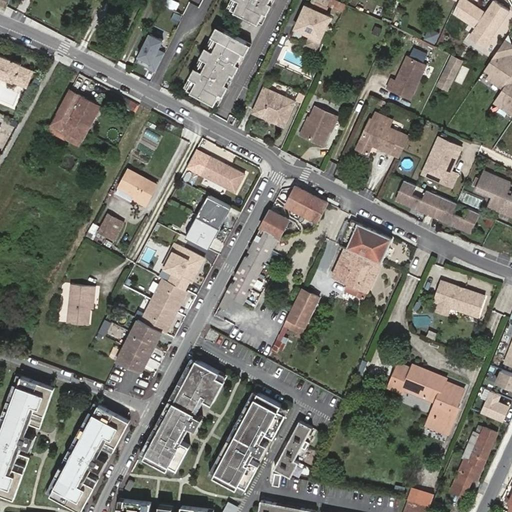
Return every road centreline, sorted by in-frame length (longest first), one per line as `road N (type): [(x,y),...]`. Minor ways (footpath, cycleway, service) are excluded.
road 1 (residential): [(280,163),(0,20)]
road 2 (residential): [(151,404),(280,163)]
road 3 (residential): [(511,275),(280,163)]
road 4 (residential): [(151,404),(0,353)]
road 5 (residential): [(98,511),(151,404)]
